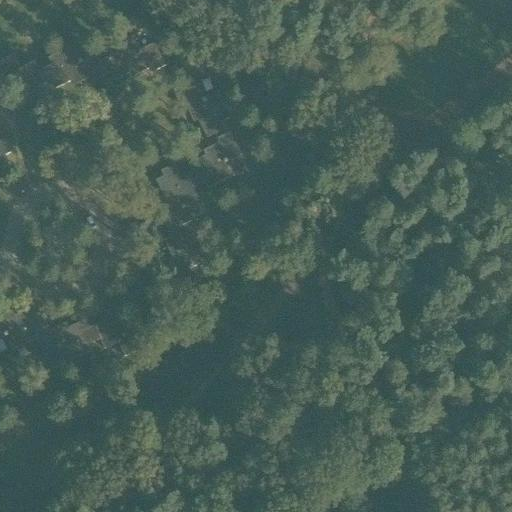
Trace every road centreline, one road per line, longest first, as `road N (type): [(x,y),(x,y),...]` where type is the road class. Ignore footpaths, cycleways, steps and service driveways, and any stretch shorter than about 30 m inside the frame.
road 1 (track): [(118,511),(316,275)]
road 2 (track): [(208,0),(308,93),(437,148)]
road 3 (track): [(427,511),(384,396),(316,275)]
road 4 (track): [(316,275),(371,186),(400,162),(437,148)]
road 5 (residential): [(25,255),(55,280),(81,278),(108,247),(104,218)]
road 6 (residential): [(104,218),(68,193),(40,201),(23,226),(25,255)]
